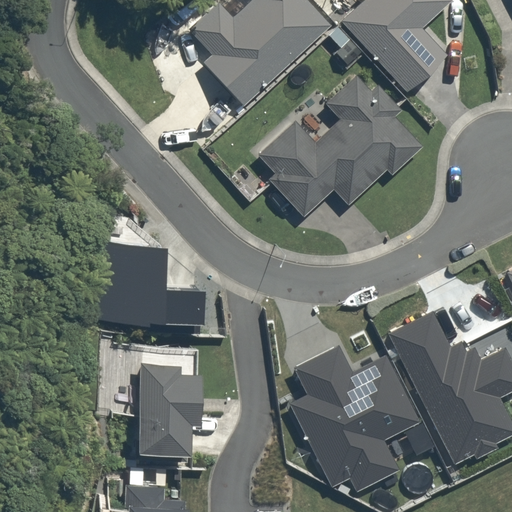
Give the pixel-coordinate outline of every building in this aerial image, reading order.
[(240,104),(328,24),(305,0),(221,0),(188,29),(210,53),(200,62),(240,104)] [(343,15),(339,19),(405,89),(444,53),(419,26),(447,0),(332,0),(330,2),(343,15)] [(348,37),(336,24),(326,33),(338,47),(348,37)] [(389,173),(420,144),(392,114),(399,108),(375,83),(368,89),(353,72),(322,101),(337,117),(312,140),(291,118),(254,153),(272,171),(266,177),(302,214),(331,187),(346,203),(384,168),(389,173)] [(136,320),(136,329),(197,332),(198,320),(199,321),(200,286),(160,284),(162,243),(89,237),(86,317),(136,320)] [(429,309),(387,331),(452,461),(472,452),(474,457),(496,445),(494,441),(511,432),(511,425),(497,396),(511,388),(511,364),(502,345),(478,358),(471,345),(468,347),(466,342),(461,345),(458,339),(448,344),(429,309)] [(305,392),(287,400),(329,484),(347,476),(354,489),(398,468),(382,438),(418,420),(383,352),(350,369),(336,342),(292,365),(305,392)] [(176,362),(138,360),(136,439),(134,439),(135,457),(185,460),(185,452),(187,452),(188,421),(196,422),(197,370),(176,369),(176,362)] [(126,484),(124,511),(184,511),(185,503),(183,503),(183,497),(162,497),(162,485),(126,484)]
